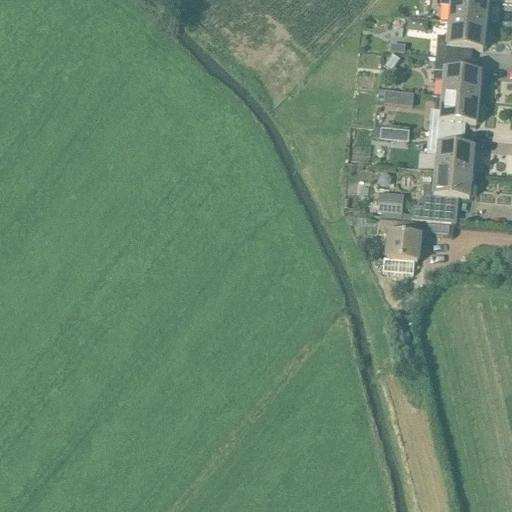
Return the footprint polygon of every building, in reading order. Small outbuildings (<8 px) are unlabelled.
[(450,10),(448,25),(485,29),(485,19),(488,19),(490,7),(487,6),(487,3),(476,2),(475,0),(440,0),(440,9),(450,10)] [(484,40),(485,29),(448,25),(447,40),(436,39),(434,63),(470,66),(472,54),(482,55),(482,52),(485,52),(487,40),(484,40)] [(443,85),(442,101),(478,104),(479,93),(482,93),(483,81),(480,81),(480,79),(469,78),(470,66),(434,63),(432,85),(443,85)] [(430,115),(428,137),(463,140),(464,127),(476,128),(476,127),(478,127),(480,114),(477,114),(478,104),(442,101),(440,116),(430,115)] [(381,132),(381,143),(409,144),(409,133),(381,132)] [(462,152),(463,140),(428,137),(426,159),(436,160),(435,175),(471,179),(472,168),(475,168),(476,156),(473,156),(474,153),(462,152)] [(470,189),(471,179),(435,175),(433,190),(423,190),(421,211),(413,210),(412,224),(455,228),(458,202),(469,203),(469,201),(471,201),(473,189),(470,189)] [(403,219),(404,197),(379,196),(378,218),(403,219)] [(416,267),(419,240),(417,240),(419,228),(379,224),(378,239),(388,240),(386,264),(384,264),(383,276),(413,278),(414,267),(416,267)]
